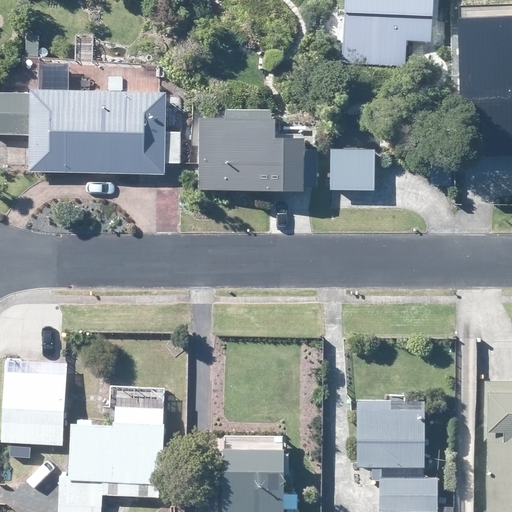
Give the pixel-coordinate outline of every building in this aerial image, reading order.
[(348,0),(345,60),(403,64),(405,40),(431,41),(433,0),(348,0)] [(511,28),(457,29),(458,108),(511,107),(511,28)] [(168,133),(169,92),(34,89),(34,93),(21,93),(0,92),(0,133),(33,134),(33,140),(32,165),(32,170),(96,172),(120,172),(134,173),(167,173),(167,163),(182,163),(183,133),(180,133),(168,133)] [(319,186),(319,150),(308,150),(308,137),(291,137),(281,137),(281,118),(202,117),(202,163),(202,174),(201,189),(271,190),(307,190),(308,186),(312,186),(319,186)] [(397,167),(417,167),(417,150),(397,149),(397,156),(397,163),(397,167)] [(375,150),(342,150),(333,150),(332,189),(374,190),(374,166),(375,150)] [(434,188),(443,189),(450,189),(450,174),(434,174),(434,183),(434,188)] [(65,444),(68,362),(47,360),(7,359),(7,365),(4,443),(65,444)] [(511,511),(511,380),(486,380),(486,440),(490,440),(489,511),(511,511)] [(74,424),(71,478),(62,477),(59,511),(102,511),(104,494),(161,497),(162,482),(165,482),(168,424),(165,424),(166,389),(118,386),(117,425),(110,425),(74,424)] [(382,480),(382,511),(440,511),(440,478),(427,478),(427,401),(359,401),(359,466),(374,466),(373,480),(382,480)] [(288,449),(227,448),(225,511),(286,511),(286,509),(300,509),(300,493),(287,493),(288,449)]
